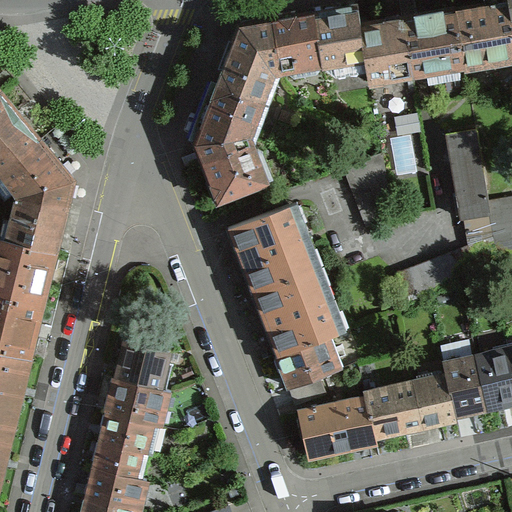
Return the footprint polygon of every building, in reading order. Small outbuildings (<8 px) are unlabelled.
[(485,0),(485,2),(463,5),(455,7),(465,64),(466,67),(484,64),(483,56),(500,53),(502,59),(511,57),(511,16),(509,0),(485,0)] [(322,62),(323,62),(346,59),(347,66),(367,63),(360,23),(357,3),(330,8),(314,11),(322,62)] [(411,67),(412,73),(465,64),(455,7),(425,12),(402,16),(411,67)] [(272,18),(281,69),(322,62),(314,11),(296,14),(295,10),(287,11),(278,13),(279,17),(272,18)] [(375,20),(360,23),(367,63),(370,80),(386,77),(385,71),(411,67),(402,16),(401,16),(400,15),(399,14),(398,13),(385,16),(384,18),(384,19),(375,20)] [(225,61),(217,82),(263,99),(273,70),(281,69),(272,18),(240,23),(225,61)] [(252,140),(253,140),(250,133),(263,99),(217,82),(202,121),(195,140),(203,159),(252,140)] [(0,168),(1,170),(40,138),(6,97),(0,90),(0,168)] [(298,129),(277,121),(272,135),(294,143),(298,129)] [(396,272),(408,302),(499,267),(488,199),(476,128),(449,133),(453,154),(468,244),(396,272)] [(17,192),(66,204),(68,196),(72,182),(73,182),(71,174),(70,174),(40,138),(1,170),(0,171),(0,189),(5,196),(15,188),(17,192)] [(218,199),(267,180),(252,140),(203,159),(208,174),(210,178),(208,178),(216,198),(217,197),(218,199)] [(348,164),(371,156),(370,155),(354,148),(348,164)] [(371,156),(348,164),(346,166),(368,225),(393,215),(382,152),(371,156)] [(58,239),(66,204),(17,192),(7,236),(55,248),(58,239)] [(509,274),(511,273),(511,195),(488,199),(499,267),(501,275),(509,274)] [(229,227),(231,226),(241,251),(255,288),(314,266),(289,202),(228,226),(229,227)] [(7,236),(0,234),(0,294),(41,305),(43,298),(55,248),(7,236)] [(280,352),(323,335),(338,329),(314,266),(255,288),(263,307),(280,352)] [(41,305),(0,294),(0,346),(29,354),(31,346),(41,305)] [(284,371),(289,385),(318,374),(342,365),(342,364),(341,362),(334,365),(323,335),(280,352),(277,353),(278,354),(274,359),(276,363),(279,370),(284,371)] [(120,360),(116,376),(160,387),(169,350),(126,339),(120,360)] [(14,418),(29,354),(0,346),(0,422),(12,425),(14,418)] [(476,354),(487,405),(499,403),(511,399),(511,364),(508,347),(476,354)] [(476,354),(444,361),(446,372),(455,413),(466,410),(487,405),(476,354)] [(436,421),(456,417),(455,413),(446,372),(445,372),(414,380),(424,424),(436,421)] [(289,385),(296,401),(324,391),(318,374),(289,385)] [(111,400),(108,410),(152,421),(162,424),(163,421),(156,419),(164,388),(160,387),(116,376),(116,378),(111,380),(108,392),(111,396),(111,400)] [(392,431),(424,424),(414,380),(365,390),(366,395),(375,434),(392,431)] [(375,434),(366,395),(303,409),(312,453),(332,449),(376,439),(375,434)] [(145,449),(152,421),(108,410),(107,413),(103,413),(100,424),(104,426),(103,430),(101,438),(141,448),(145,449)] [(0,473),(12,425),(0,422),(0,473)] [(94,465),(141,477),(142,474),(135,472),(141,448),(101,438),(101,440),(99,439),(97,441),(94,452),(96,454),(97,455),(96,457),(94,465)] [(89,486),(87,496),(132,507),(138,480),(146,482),(146,478),(141,477),(94,465),(89,486)] [(130,511),(132,507),(87,496),(82,511),(130,511)]
